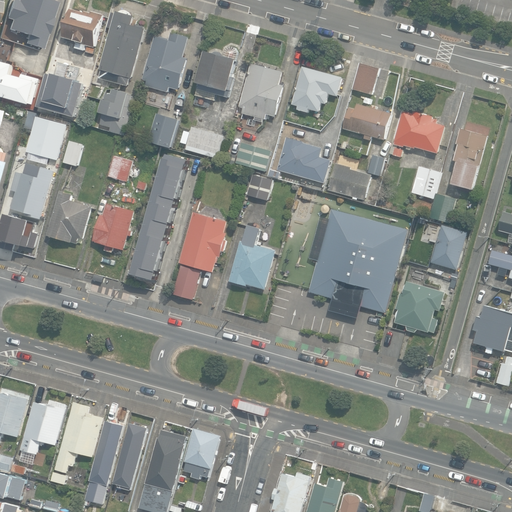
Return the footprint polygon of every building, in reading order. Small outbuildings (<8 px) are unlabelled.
[(51,17),(57,2),(53,1),(52,0),(11,0),(5,18),(10,20),(7,29),(26,35),(24,43),(41,49),(46,33),(47,34),(52,17),(51,17)] [(87,45),(97,48),(106,14),(91,10),(91,12),(85,10),(84,12),(71,8),(63,37),(75,41),(77,43),(76,48),(85,51),(87,45)] [(133,25),(135,16),(132,15),(132,14),(131,13),(130,11),(128,10),(126,10),(124,10),(121,11),(120,12),(116,11),(100,69),(103,70),(100,78),(129,86),(131,77),(133,78),(147,29),(145,29),(145,26),(137,24),(136,26),(133,25)] [(143,84),(169,92),(171,87),(180,90),(189,59),(184,57),(190,37),(172,32),(171,39),(162,36),(160,37),(156,36),(143,84)] [(0,47),(9,50),(11,43),(1,40),(0,42),(0,47)] [(238,60),(237,60),(239,52),(237,48),(231,46),(226,49),(224,56),(206,51),(197,83),(200,83),(196,95),(216,101),(217,94),(230,98),(232,90),(233,90),(236,78),(233,77),(236,66),(237,66),(239,61),(238,61),(238,60)] [(1,61),(0,60),(0,95),(30,104),(30,103),(33,104),(41,79),(28,75),(29,73),(24,72),(23,74),(22,74),(21,77),(11,74),(14,65),(11,64),(11,61),(2,59),(1,61)] [(381,68),(361,63),(353,89),(373,95),(381,68)] [(244,108),(243,113),(255,117),(255,120),(264,122),(265,119),(267,120),(268,115),(277,117),(285,86),(285,85),(285,83),(282,82),(285,72),(257,64),(252,66),(240,107),(244,108)] [(344,77),(304,66),(293,104),(299,106),(298,109),(309,113),(310,109),(320,112),(323,103),(327,104),(330,94),(338,96),(344,77)] [(57,76),(50,74),(41,107),(78,118),(87,84),(81,83),(81,81),(57,74),(57,76)] [(105,100),(104,100),(100,112),(105,113),(102,124),(112,127),(110,131),(126,136),(134,108),(131,107),(134,95),(129,94),(130,93),(115,89),(113,94),(107,93),(105,100)] [(371,95),(363,93),(361,101),(368,103),(371,95)] [(350,107),(344,129),(366,135),(365,139),(372,141),(373,137),(386,140),(393,113),(359,103),(357,109),(350,107)] [(404,110),(395,145),(405,147),(405,146),(408,146),(407,149),(411,150),(412,147),(416,148),(416,146),(439,153),(446,126),(438,124),(439,120),(434,119),(435,117),(415,111),(414,113),(404,110)] [(33,130),(37,113),(30,111),(25,128),(33,130)] [(69,124),(37,116),(28,151),(30,152),(28,159),(48,165),(50,158),(59,161),(69,124)] [(171,145),(178,120),(163,116),(156,140),(171,145)] [(226,136),(193,126),(191,132),(185,130),(182,142),(188,144),(187,149),(220,159),(226,136)] [(453,184),(475,190),(489,136),(462,128),(458,144),(460,144),(456,161),(459,162),(453,184)] [(305,142),(288,137),(278,170),(326,183),(332,160),(321,157),(324,148),(305,143),(305,142)] [(71,140),(64,162),(78,166),(84,144),(71,140)] [(237,163),(267,171),(272,151),(243,142),(237,163)] [(404,150),(396,148),(394,155),(402,157),(404,150)] [(235,165),(238,156),(231,154),(228,162),(235,165)] [(134,161),(115,155),(109,176),(128,181),(134,161)] [(159,281),(192,165),(191,165),(192,161),(171,155),(137,275),(159,281)] [(387,158),(374,155),(369,172),(382,176),(387,158)] [(24,214),(42,219),(56,171),(27,163),(24,173),(23,172),(23,173),(17,172),(12,190),(17,192),(12,209),(25,212),(24,214)] [(353,167),(337,163),(329,190),(355,197),(354,198),(359,200),(359,198),(367,200),(373,175),(352,169),(353,167)] [(413,192),(435,199),(442,172),(420,166),(413,192)] [(279,178),(281,172),(271,169),(269,175),(279,178)] [(274,180),(254,174),(248,195),(268,200),(274,180)] [(148,183),(140,181),(138,188),(146,190),(148,183)] [(73,194),(61,191),(48,236),(72,243),(72,242),(78,244),(80,238),(84,239),(94,206),(74,200),(75,196),(73,196),(73,194)] [(457,199),(438,193),(431,216),(450,222),(457,199)] [(115,247),(125,250),(129,235),(132,236),(133,231),(131,231),(136,211),(108,203),(104,215),(102,214),(94,241),(107,245),(105,250),(114,253),(115,247)] [(387,313),(409,230),(333,209),(330,219),(321,216),(309,258),(319,260),(310,292),(334,299),(330,310),(359,318),(363,306),(387,313)] [(195,212),(181,262),(214,272),(219,257),(221,257),(223,251),(225,251),(228,240),(226,239),(228,233),(226,233),(229,221),(195,212)] [(511,213),(505,212),(500,230),(511,233),(508,242),(511,243),(511,213)] [(242,240),(230,281),(248,286),(248,284),(267,289),(278,250),(257,245),(261,228),(248,225),(244,241),(242,240)] [(469,232),(443,225),(432,262),(459,270),(469,232)] [(418,241),(411,239),(408,249),(415,251),(418,241)] [(511,254),(494,250),(490,264),(511,269),(511,270),(510,277),(511,278),(511,254)] [(202,272),(182,266),(174,294),(194,299),(202,272)] [(428,268),(423,283),(446,290),(450,276),(428,268)] [(397,316),(397,318),(396,322),(407,326),(408,330),(416,332),(419,329),(430,332),(431,330),(436,332),(440,319),(434,318),(437,309),(442,311),(447,292),(408,281),(405,294),(401,293),(397,308),(400,309),(399,310),(398,311),(397,313),(397,315),(397,316)] [(475,343),(506,351),(506,350),(511,351),(511,312),(486,305),(483,317),(479,316),(475,330),(479,331),(475,343)] [(510,386),(511,379),(511,356),(508,356),(506,363),(503,362),(497,382),(510,386)] [(0,443),(1,444),(5,432),(20,436),(31,398),(11,393),(11,394),(0,391),(0,443)] [(48,404),(36,401),(22,449),(24,449),(23,453),(30,454),(31,452),(39,454),(41,444),(44,445),(45,441),(58,445),(68,408),(67,407),(68,403),(51,398),(50,403),(48,403),(48,404)] [(76,401),(56,469),(69,472),(71,464),(75,465),(79,452),(94,456),(106,417),(90,412),(92,405),(76,401)] [(127,425),(107,419),(91,479),(91,480),(86,498),(105,503),(127,425)] [(149,427),(131,422),(115,482),(133,487),(149,427)] [(196,427),(186,460),(188,461),(186,469),(194,472),(193,475),(201,478),(202,474),(210,476),(212,468),(214,468),(223,435),(196,427)] [(159,436),(140,507),(159,511),(169,511),(187,444),(186,443),(189,436),(163,429),(161,436),(159,436)] [(0,467),(4,468),(11,470),(15,457),(0,452),(0,467)] [(0,494),(9,497),(9,495),(23,499),(28,479),(15,475),(15,474),(4,471),(4,468),(0,467),(0,494)] [(69,475),(55,471),(52,480),(66,484),(69,475)] [(302,511),(312,477),(311,476),(311,475),(299,471),(297,475),(283,472),(272,511),(302,511)] [(337,511),(346,481),(331,476),(329,485),(317,482),(308,511),(337,511)] [(372,511),(372,509),(372,508),(374,507),(372,503),(370,504),(368,503),(366,501),(363,500),(363,498),(362,495),(360,493),(357,492),(354,491),(350,491),(348,492),(346,493),(340,511),(372,511)] [(420,510),(428,511),(432,511),(433,509),(436,497),(425,494),(420,510)] [(0,511),(23,511),(24,510),(20,509),(21,505),(7,502),(7,501),(0,498),(0,511)] [(31,505),(41,508),(43,501),(33,498),(31,505)]
